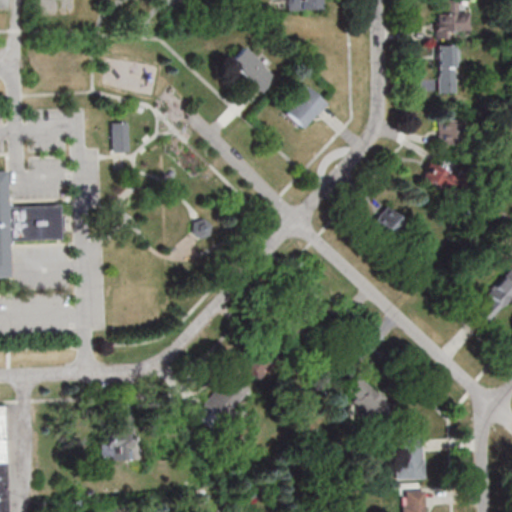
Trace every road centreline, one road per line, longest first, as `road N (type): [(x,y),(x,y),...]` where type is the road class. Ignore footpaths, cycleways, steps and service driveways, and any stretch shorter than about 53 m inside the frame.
road 1 (residential): [(0,374),(148,370),(191,338),(373,131),(380,99),(376,0)]
road 2 (residential): [(493,407),(192,116)]
road 3 (residential): [(485,511),(483,444),(493,407),(511,386)]
